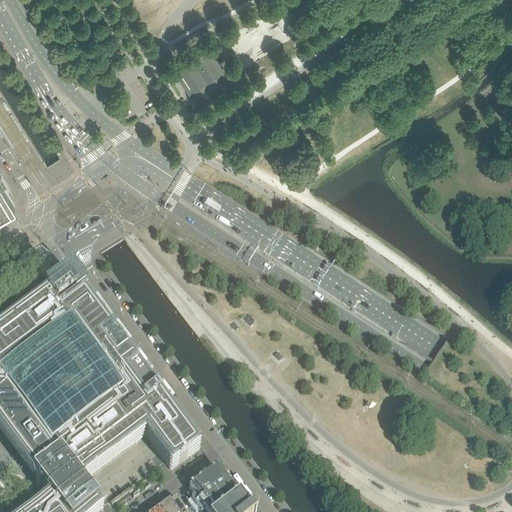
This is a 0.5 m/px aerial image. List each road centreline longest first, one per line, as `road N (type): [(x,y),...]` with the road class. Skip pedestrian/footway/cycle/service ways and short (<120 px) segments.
road 1 (primary): [(133,183),(511,433)]
road 2 (primary): [(511,399),(141,147)]
road 3 (tertiary): [(64,241),(222,448)]
road 4 (primary): [(141,147),(59,74),(11,0)]
road 5 (primary): [(0,11),(63,115),(112,167)]
